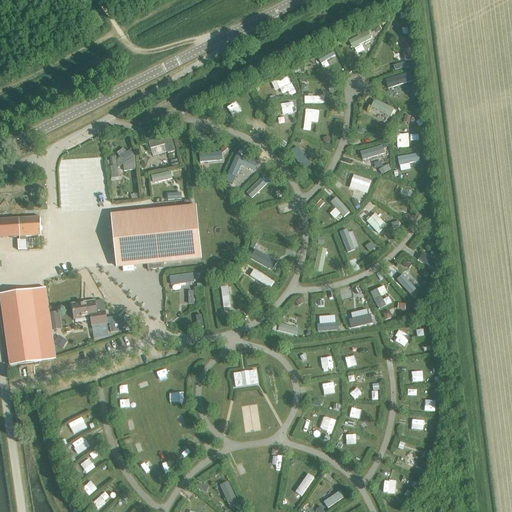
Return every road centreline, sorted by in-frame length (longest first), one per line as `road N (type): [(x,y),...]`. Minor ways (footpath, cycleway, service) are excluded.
road 1 (tertiary): [(0,151),(298,0)]
road 2 (track): [(0,362),(21,511)]
